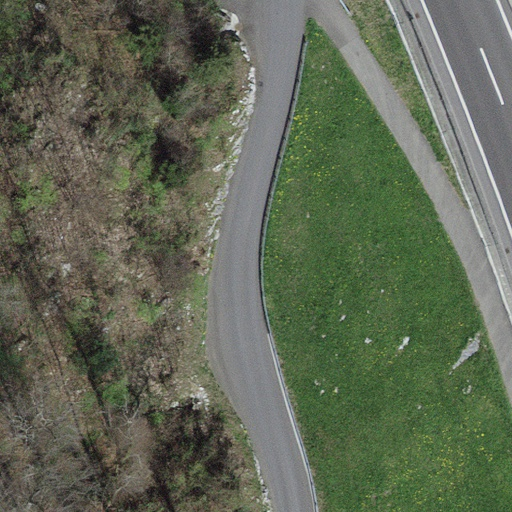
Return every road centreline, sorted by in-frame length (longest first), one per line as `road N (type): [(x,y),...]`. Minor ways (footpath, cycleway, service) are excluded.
road 1 (unclassified): [(281,0),(281,90),(231,281),(237,363),(284,474),(290,511)]
road 2 (motorway): [(461,0),(511,130)]
